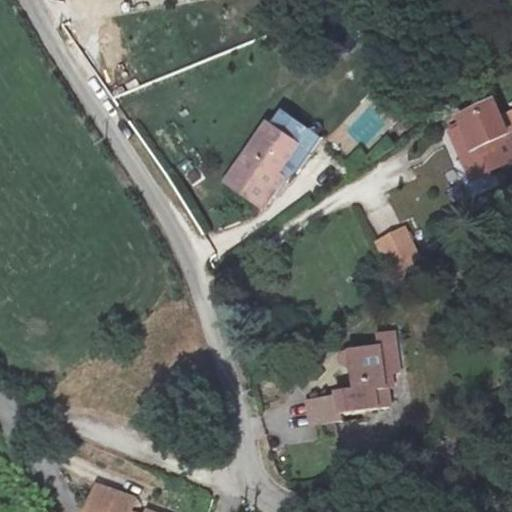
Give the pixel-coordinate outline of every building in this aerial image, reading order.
[(490,98),(441,122),(459,159),(511,133),(511,108),(499,115),(490,98)] [(375,101),(347,128),(366,147),(394,120),(375,101)] [(511,148),(479,161),(491,195),(511,187),(511,148)] [(285,162),(239,209),(272,245),(319,197),(285,162)] [(389,275),(421,260),(405,225),(373,240),(389,275)] [(464,259),(438,273),(454,304),(481,289),(464,259)] [(385,377),(351,379),(349,380),(347,382),(346,384),(346,386),(346,389),(347,390),(348,393),(350,394),(354,395),(356,394),(358,418),(341,419),(341,423),(319,424),(321,444),(357,442),(356,437),(388,435),(387,427),(397,426),(397,403),(405,402),(402,364),(384,365),(385,377)] [(113,511),(118,501),(81,486),(70,511),(113,511)]
